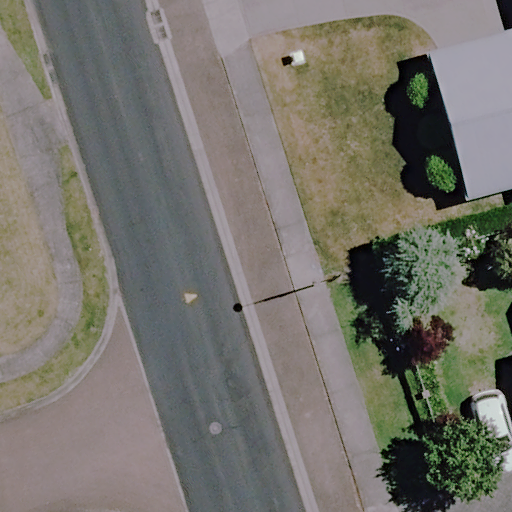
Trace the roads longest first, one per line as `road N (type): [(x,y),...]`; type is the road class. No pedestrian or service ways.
road 1 (residential): [(217,393),(99,0)]
road 2 (residential): [(0,465),(217,393)]
road 3 (residential): [(254,511),(217,393)]
